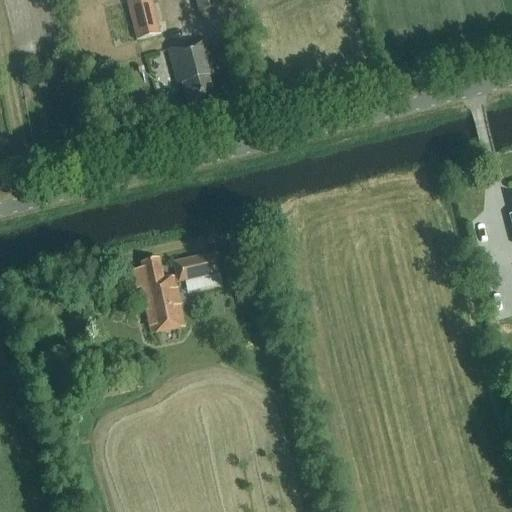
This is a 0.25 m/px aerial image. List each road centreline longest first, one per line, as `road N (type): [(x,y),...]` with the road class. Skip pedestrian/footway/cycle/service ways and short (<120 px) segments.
road 1 (unclassified): [(0,201),(511,71)]
road 2 (track): [(210,237),(0,285)]
